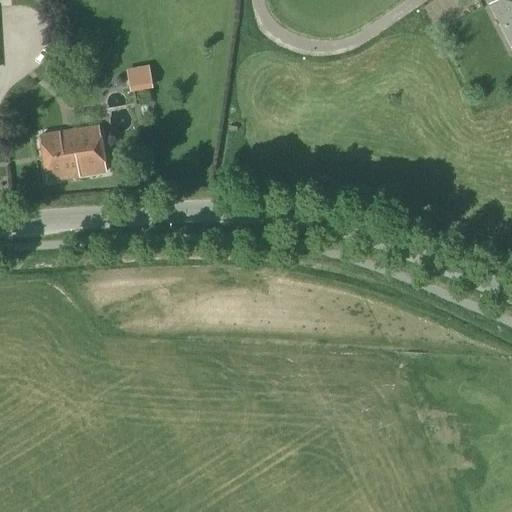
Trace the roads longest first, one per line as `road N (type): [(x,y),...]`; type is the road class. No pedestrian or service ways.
road 1 (tertiary): [(0,224),(277,216),(330,226),(511,298)]
road 2 (residential): [(428,0),(331,56),(273,40),(255,0)]
